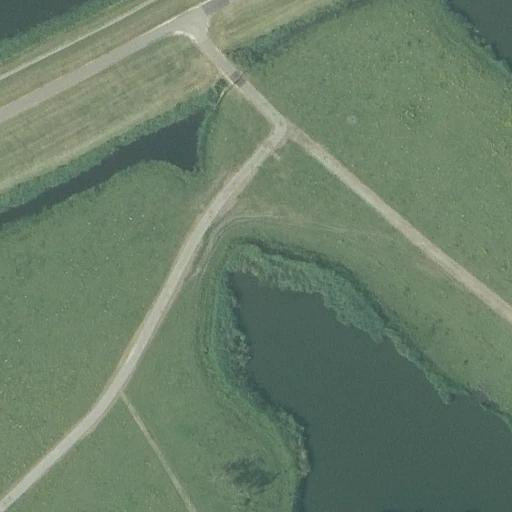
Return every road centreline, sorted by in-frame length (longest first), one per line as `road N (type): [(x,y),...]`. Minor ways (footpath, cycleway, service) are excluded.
road 1 (track): [(286,125),(208,222),(119,389),(2,511)]
road 2 (track): [(511,321),(286,125)]
road 3 (unknown): [(159,0),(0,80)]
road 4 (track): [(286,125),(212,51),(192,17)]
